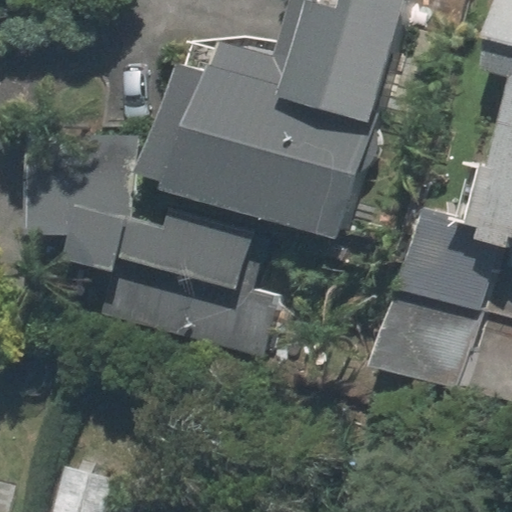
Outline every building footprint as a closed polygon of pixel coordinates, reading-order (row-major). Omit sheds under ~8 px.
[(353,230),(416,0),(356,0),(356,5),(340,0),(318,0),(304,56),(280,49),(272,77),(215,61),(213,70),(188,62),(159,171),(184,178),(181,184),(353,230)] [(511,15),(500,64),(511,67),(511,125),(501,164),(481,158),(465,220),(428,209),(386,362),(468,384),(507,237),(511,238),(511,15)] [(180,225),(147,215),(149,134),(44,132),(42,228),(86,229),(81,251),(121,262),(109,309),(271,354),(285,302),(260,294),(278,230),(187,206),(180,225)] [(325,488),(348,406),(305,393),(282,477),(325,488)] [(119,511),(129,477),(74,463),(60,511),(119,511)]
